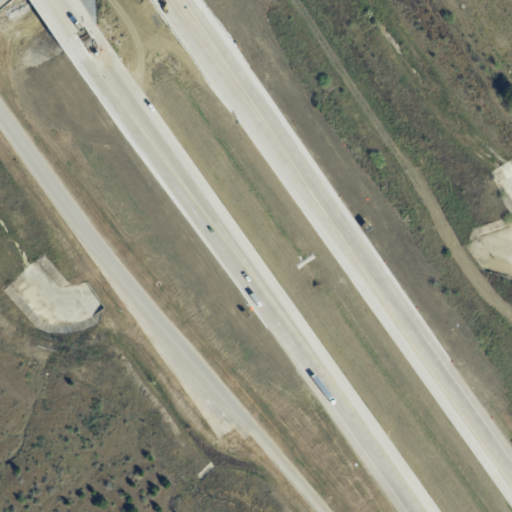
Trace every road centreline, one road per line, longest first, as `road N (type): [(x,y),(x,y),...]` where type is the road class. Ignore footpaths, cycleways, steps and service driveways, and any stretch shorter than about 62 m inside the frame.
road 1 (motorway): [(84,33),(421,511)]
road 2 (motorway): [(511,461),(187,0)]
road 3 (motorway): [(0,113),(81,224),(323,511)]
